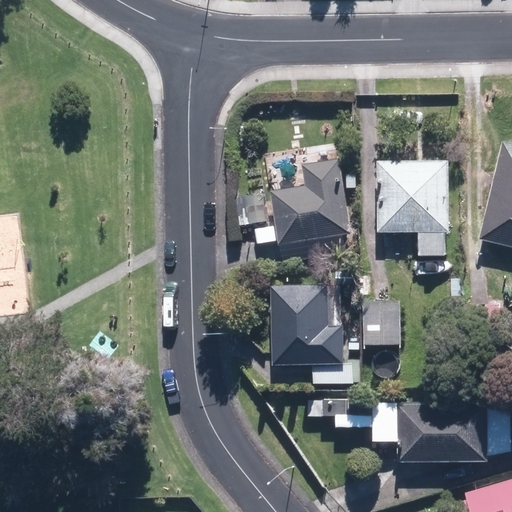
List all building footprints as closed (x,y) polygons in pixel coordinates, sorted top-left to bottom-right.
[(511,138),(487,234),(511,240),(511,138)] [(453,158),(385,159),(386,227),(427,227),(427,249),(450,249),(450,227),(454,227),(453,158)] [(278,188),(287,241),(355,229),(344,160),(311,166),(314,182),(278,188)] [(334,281),(280,282),(281,359),(351,358),(350,323),(335,324),(334,281)] [(404,298),(369,299),(370,340),(406,339),(404,298)] [(505,301),(477,300),(475,348),(504,349),(505,301)] [(377,394),(331,395),(331,410),(343,410),(344,421),(381,421),(381,436),(406,436),(406,457),(494,455),(493,451),(511,448),(511,404),(493,405),(493,399),(405,401),(405,398),(377,399),(377,394)] [(511,511),(511,477),(474,489),(480,511),(511,511)]
